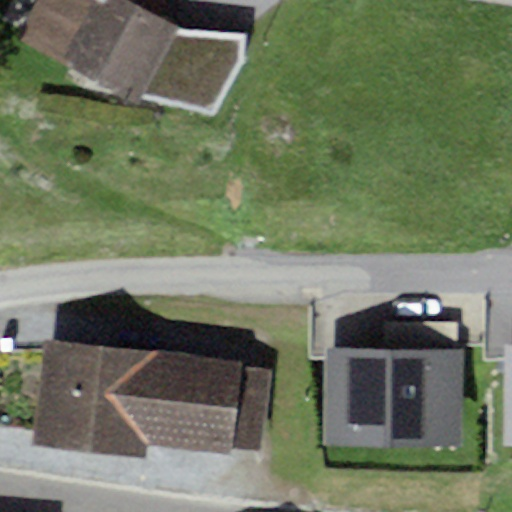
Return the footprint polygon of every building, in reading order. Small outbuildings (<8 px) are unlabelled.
[(42,0),(18,42),(139,105),(142,98),(178,31),(157,19),(124,0),(42,0)] [(124,0),(157,19),(167,0),(124,0)] [(245,35),(178,31),(142,98),(213,117),(245,62),(245,35)] [(383,349),(457,349),(458,324),(383,323),(383,349)] [(244,364),(46,340),(33,446),(148,459),(149,445),(231,455),(232,447),(262,451),(271,373),(243,370),(244,364)] [(383,349),(326,349),(325,448),(464,449),(465,349),(457,349),(383,349)]
